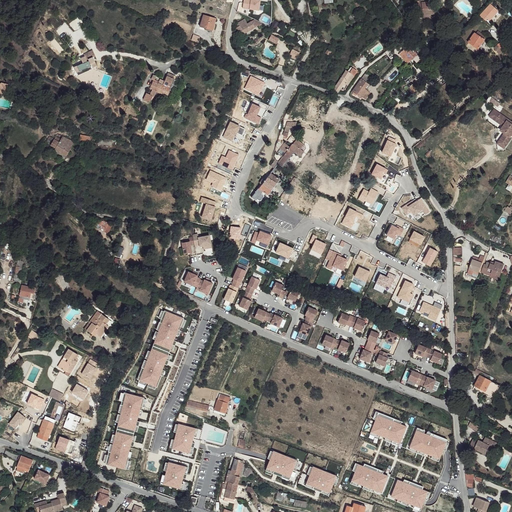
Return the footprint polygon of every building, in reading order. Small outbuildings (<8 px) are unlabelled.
[(260,0),(258,0),(243,0),(242,9),(259,11),(260,0)] [(436,2),(424,1),(419,0),(418,6),(423,7),(423,8),(422,16),(429,16),(429,14),(435,15),(436,2)] [(403,3),(398,6),(404,14),(408,11),(403,3)] [(487,19),(489,21),(498,11),(490,5),(480,17),(485,21),(487,19)] [(205,14),(200,27),(205,29),(207,27),(213,29),(217,18),(205,14)] [(258,29),(263,27),(252,20),(246,24),(243,20),(240,22),(239,20),(237,22),(238,25),(236,26),(240,34),(257,27),(258,29)] [(477,33),(475,33),(469,43),(477,48),(483,37),(477,33)] [(411,37),(406,41),(409,45),(413,42),(413,43),(416,40),(416,39),(413,36),(411,37)] [(413,42),(399,53),(406,63),(413,57),(414,59),(425,50),(417,40),(413,43),(413,42)] [(501,49),(507,54),(509,51),(498,42),(496,45),(501,49)] [(92,49),(87,51),(95,61),(93,55),(96,54),(92,49)] [(95,61),(87,51),(83,52),(84,55),(81,57),(82,61),(80,63),(85,69),(88,66),(88,65),(91,64),(91,66),(96,63),(95,61)] [(345,68),(332,87),(336,91),(343,81),(346,83),(353,73),(345,68)] [(366,75),(363,73),(350,90),(360,96),(369,83),(363,79),(366,75)] [(169,89),(173,79),(174,76),(169,74),(166,81),(161,79),(160,82),(156,80),(158,77),(154,75),(152,80),(154,82),(150,89),(152,90),(148,97),(150,98),(153,100),(156,93),(166,97),(169,89)] [(0,93),(6,95),(8,84),(3,83),(2,84),(0,83),(0,93)] [(396,89),(391,93),(394,97),(399,93),(396,89)] [(511,120),(511,122),(494,109),(489,114),(503,125),(502,128),(503,129),(504,132),(498,143),(504,147),(511,135),(511,134),(511,120)] [(301,127),(294,125),(293,129),(300,131),(299,134),(314,139),(317,132),(301,127)] [(503,129),(502,128),(495,137),(496,149),(504,147),(498,143),(504,132),(503,129)] [(75,141),(63,134),(60,139),(55,136),(53,140),(55,141),(52,146),(56,148),(55,149),(66,155),(75,141)] [(99,143),(114,146),(114,140),(81,134),(81,138),(99,142),(99,143)] [(304,145),(296,139),(280,162),(278,163),(283,166),(294,151),(300,156),(304,149),(304,145)] [(279,178),(272,172),(253,197),(261,203),(279,178)] [(338,200),(340,192),(319,185),(316,193),(338,200)] [(335,206),(328,203),(323,217),(330,220),(335,206)] [(198,233),(193,234),(195,243),(195,245),(200,244),(203,244),(203,245),(212,244),(210,235),(199,236),(198,233)] [(183,241),(185,252),(192,251),(191,244),(195,243),(194,236),(190,236),(190,240),(183,241)] [(463,255),(462,247),(453,247),(453,255),(463,255)] [(479,260),(474,257),(470,267),(475,269),(480,271),(486,256),(482,254),(479,260)] [(22,256),(18,255),(14,278),(21,280),(24,259),(22,259),(22,256)] [(495,265),(488,263),(484,271),(492,275),(493,273),(498,274),(501,270),(503,271),(505,265),(497,261),(495,265)] [(233,279),(231,284),(237,287),(244,271),(237,268),(232,278),(233,279)] [(503,271),(501,270),(498,274),(493,273),(492,275),(491,277),(499,280),(503,271)] [(198,275),(189,271),(185,280),(198,286),(201,277),(198,276),(198,275)] [(252,275),(246,290),(252,293),(255,287),(256,288),(260,279),(252,275)] [(205,280),(201,278),(198,286),(197,288),(209,293),(213,282),(205,279),(205,280)] [(284,285),(276,281),(272,290),(280,294),(279,296),(283,298),(285,293),(286,291),(282,289),(284,285)] [(237,287),(231,284),(224,298),(232,302),(239,287),(237,287)] [(37,288),(23,285),(21,294),(34,297),(37,288)] [(296,300),(300,292),(288,286),(286,291),(285,293),(289,295),(288,297),(296,300)] [(251,300),(243,296),(239,305),(247,309),(251,300)] [(318,310),(309,306),(305,314),(307,315),(305,319),(306,319),(313,322),(318,310)] [(267,320),(270,313),(259,308),(255,316),(263,320),(264,318),(267,320)] [(174,341),(183,319),(164,311),(160,321),(161,322),(137,380),(139,380),(146,383),(148,384),(156,387),(160,375),(162,370),(164,364),(167,365),(169,361),(166,360),(168,355),(170,350),(172,345),(175,346),(176,341),(174,341)] [(283,317),(271,312),(267,320),(271,322),(271,323),(279,326),(283,317)] [(350,315),(342,312),(338,321),(346,325),(350,315)] [(113,321),(101,313),(93,324),(94,325),(90,330),(98,336),(99,334),(103,337),(113,321)] [(366,321),(354,316),(350,325),(362,330),(366,321)] [(199,320),(193,318),(182,344),(189,346),(199,320)] [(313,322),(306,319),(305,323),(303,322),(300,331),(308,335),(313,322)] [(39,335),(32,330),(28,337),(36,342),(39,335)] [(379,333),(371,330),(368,339),(369,339),(366,345),(373,348),(379,333)] [(397,334),(389,331),(385,339),(394,342),(397,334)] [(338,339),(326,334),(322,343),(334,348),(338,339)] [(350,343),(342,339),(341,340),(338,339),(335,346),(339,347),(338,349),(346,352),(350,343)] [(430,349),(419,344),(415,353),(423,356),(423,355),(427,356),(430,349)] [(373,348),(366,345),(365,349),(363,349),(360,358),(368,361),(373,348)] [(168,381),(174,384),(187,351),(181,348),(168,381)] [(82,355),(72,349),(62,366),(69,371),(70,370),(75,372),(83,359),(81,358),(82,355)] [(380,350),(375,362),(384,365),(388,357),(386,356),(387,353),(380,350)] [(442,354),(434,350),(430,359),(438,363),(442,354)] [(423,375),(412,370),(408,379),(416,382),(416,383),(419,384),(420,384),(423,375)] [(435,380),(423,375),(420,384),(431,389),(435,380)] [(497,384),(481,377),(476,386),(490,394),(497,384)] [(501,387),(497,384),(490,394),(496,397),(501,387)] [(490,394),(476,386),(474,389),(489,397),(490,394)] [(62,394),(54,389),(51,397),(58,399),(62,394)] [(46,395),(40,392),(25,415),(23,420),(27,423),(46,395)] [(143,398),(123,392),(120,405),(122,405),(110,453),(108,452),(105,464),(125,469),(128,457),(129,451),(131,445),(133,446),(134,442),(132,441),(133,436),(134,430),(136,425),(138,426),(140,422),(137,421),(139,415),(140,410),(141,406),(143,398)] [(62,394),(58,399),(63,402),(67,396),(62,394)] [(229,397),(220,394),(215,408),(224,412),(229,397)] [(187,402),(187,408),(212,411),(213,405),(187,402)] [(157,426),(160,412),(153,410),(150,424),(157,426)] [(372,419),(375,420),(377,415),(393,421),(394,418),(376,411),(372,419)] [(400,443),(406,426),(400,424),(393,421),(377,415),(375,420),(370,432),(378,435),(385,438),(400,443)] [(18,423),(11,418),(7,424),(15,428),(18,423)] [(54,423),(45,420),(40,432),(49,436),(54,423)] [(480,426),(471,421),(468,427),(477,432),(480,426)] [(196,428),(179,424),(178,425),(176,432),(174,440),(172,447),(172,448),(189,453),(191,447),(194,447),(195,443),(192,442),(194,436),(196,428)] [(150,452),(155,431),(149,429),(143,451),(150,452)] [(432,456),(439,459),(443,450),(446,442),(447,439),(427,432),(426,434),(423,433),(416,430),(409,447),(417,450),(424,453),(432,456)] [(400,443),(385,438),(384,440),(399,446),(400,443)] [(478,442),(476,441),(471,450),(475,452),(476,450),(486,455),(490,449),(494,450),(497,444),(486,439),(484,443),(479,441),(478,442)] [(297,461),(274,451),(273,452),(270,459),(267,468),(274,471),(273,474),(282,477),(283,475),(290,478),(293,469),(296,462),(297,461)] [(21,456),(17,467),(27,471),(29,467),(32,460),(21,456)] [(242,463),(237,461),(234,471),(231,471),(230,474),(239,476),(242,463)] [(163,484),(180,489),(182,483),(183,478),(186,478),(187,474),(184,473),(186,466),(168,462),(166,471),(165,475),(163,483),(163,484)] [(380,496),(388,476),(382,474),(377,472),(378,469),(364,464),(363,467),(358,464),(350,484),(380,496)] [(336,476),(313,467),(312,468),(309,476),(305,484),(312,487),(311,490),(320,494),(321,491),(329,494),(332,485),(336,477),(336,476)] [(48,475),(37,470),(33,479),(44,484),(48,475)] [(230,474),(228,473),(225,482),(229,483),(229,482),(236,484),(239,476),(230,474)] [(389,499),(420,511),(421,508),(424,499),(427,491),(422,489),(423,487),(409,481),(408,484),(397,480),(389,499)] [(229,483),(225,482),(225,484),(223,483),(220,494),(225,496),(229,483)] [(236,484),(229,482),(229,483),(225,496),(233,497),(236,484)] [(98,488),(94,492),(99,494),(95,503),(105,506),(108,497),(106,496),(108,492),(98,488)] [(284,504),(306,508),(307,502),(288,498),(288,494),(277,492),(276,498),(285,499),(284,504)] [(45,501),(35,504),(36,507),(38,506),(39,511),(52,511),(56,511),(56,509),(61,508),(61,507),(66,505),(62,493),(56,495),(57,499),(49,501),(50,502),(46,504),(45,501)] [(477,496),(473,505),(479,507),(476,511),(487,511),(488,511),(486,510),(489,502),(477,496)] [(361,511),(364,506),(354,503),(352,507),(346,505),(344,511),(361,511)]
